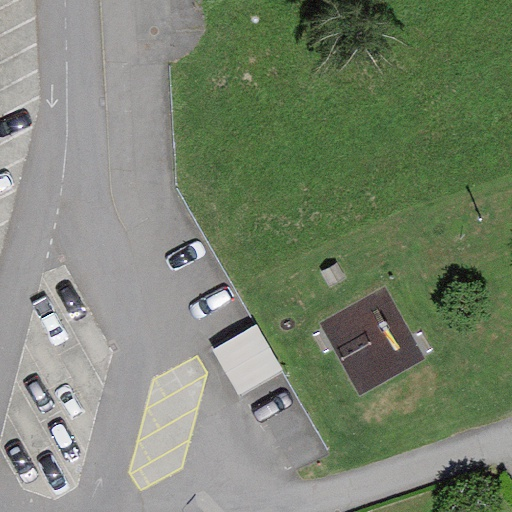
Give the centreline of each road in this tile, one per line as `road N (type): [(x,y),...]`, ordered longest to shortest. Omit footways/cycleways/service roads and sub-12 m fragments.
road 1 (unclassified): [(90,511),(135,329),(67,187)]
road 2 (unclassified): [(64,0),(67,187)]
road 3 (unclassified): [(67,187),(25,240),(0,336)]
